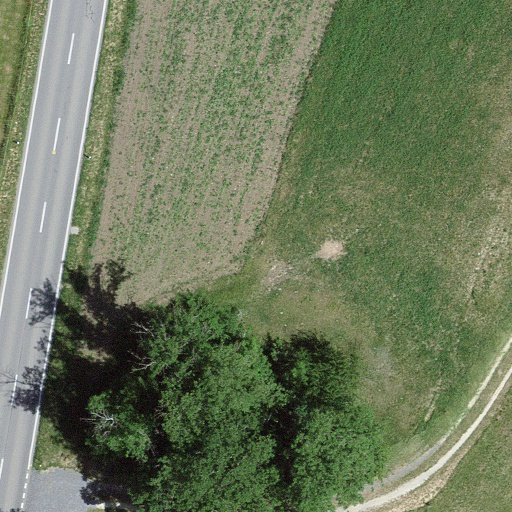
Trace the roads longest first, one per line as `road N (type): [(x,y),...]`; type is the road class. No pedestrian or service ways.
road 1 (secondary): [(1,511),(82,0)]
road 2 (track): [(261,511),(417,479),(487,411),(511,368)]
road 3 (track): [(4,489),(242,511)]
